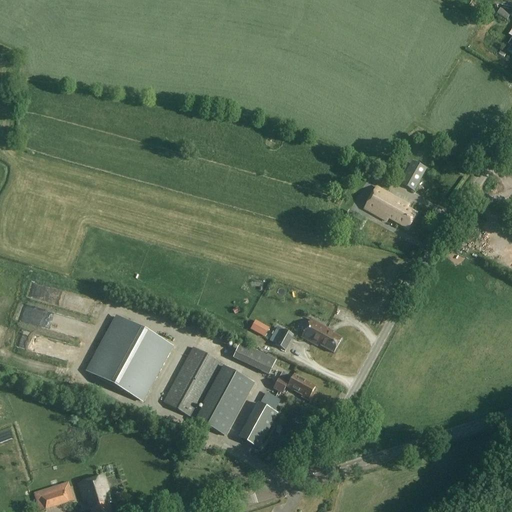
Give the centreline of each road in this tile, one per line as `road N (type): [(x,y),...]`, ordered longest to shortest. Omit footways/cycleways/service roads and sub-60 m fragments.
road 1 (unclassified): [(511,136),(462,202),(308,456),(314,479)]
road 2 (tertiary): [(314,479),(511,414)]
